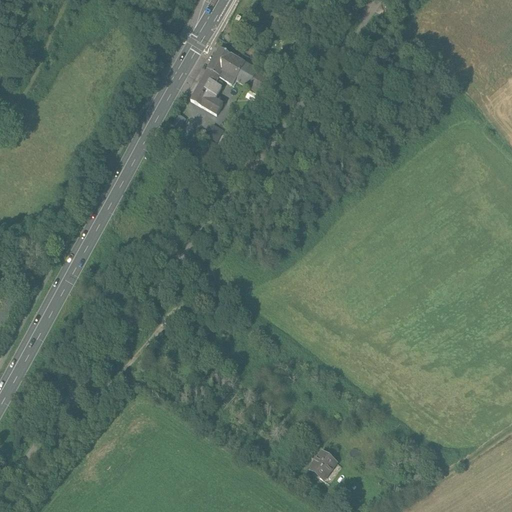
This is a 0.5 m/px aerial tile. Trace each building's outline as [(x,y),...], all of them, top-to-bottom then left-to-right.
[(245,64),(220,50),(208,73),(218,79),(232,87),(235,82),(245,64)] [(277,83),(245,64),(235,82),(256,94),(257,94),(267,99),(277,83)] [(208,73),(191,103),(208,112),(214,101),(215,102),(218,94),(214,92),(215,89),(213,88),(218,79),(208,73)] [(181,130),(187,120),(180,116),(174,126),(181,130)] [(219,145),(225,147),(229,135),(222,133),(219,145)] [(211,379),(185,362),(180,369),(185,372),(198,382),(206,386),(211,379)] [(198,382),(185,372),(181,378),(195,387),(198,382)] [(181,408),(171,401),(166,407),(177,413),(181,408)] [(321,456),(308,475),(322,484),(335,465),(321,456)]
